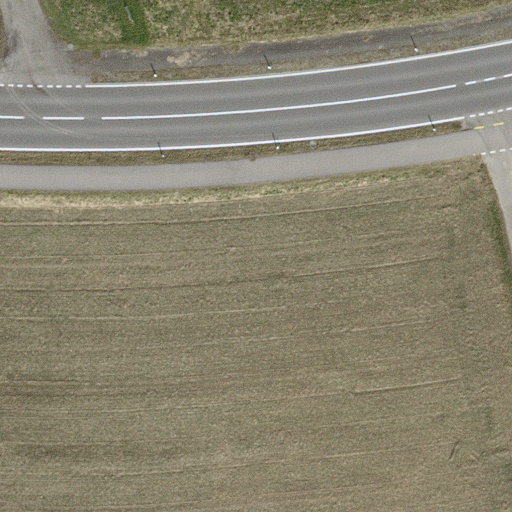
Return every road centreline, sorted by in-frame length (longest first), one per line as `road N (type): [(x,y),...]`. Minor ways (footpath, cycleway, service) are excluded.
road 1 (secondary): [(0,114),(264,109),(511,74)]
road 2 (track): [(511,14),(401,36),(226,55),(41,59)]
road 3 (track): [(17,0),(41,59),(49,116)]
